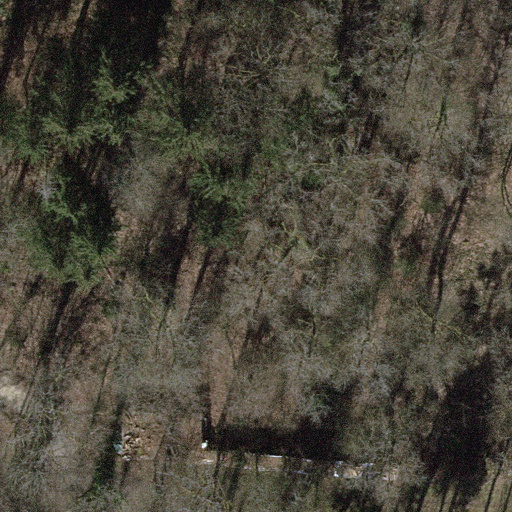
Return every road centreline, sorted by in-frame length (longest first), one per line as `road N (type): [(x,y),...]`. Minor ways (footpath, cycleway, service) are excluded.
road 1 (track): [(403,511),(101,482)]
road 2 (track): [(0,390),(101,482)]
